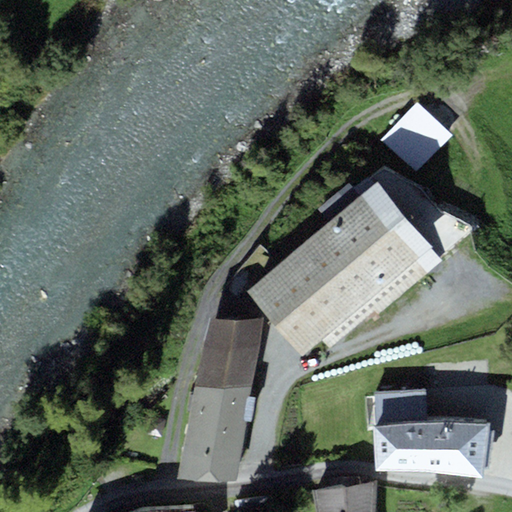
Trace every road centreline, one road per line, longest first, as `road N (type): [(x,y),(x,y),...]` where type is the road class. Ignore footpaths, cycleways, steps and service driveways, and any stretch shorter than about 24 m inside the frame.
road 1 (track): [(164,489),(201,315),(236,256),(341,131),(389,104),(423,98),(447,99),(462,118)]
road 2 (unclassified): [(89,511),(164,489),(353,468),(511,489)]
road 3 (track): [(257,483),(279,375),(474,294)]
